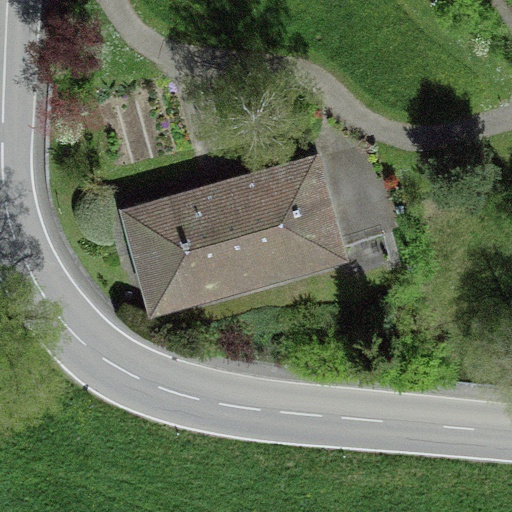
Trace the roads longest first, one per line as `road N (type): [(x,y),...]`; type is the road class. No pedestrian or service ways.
road 1 (tertiary): [(511,434),(272,411),(146,382),(81,341),(57,313),(8,216)]
road 2 (tertiary): [(8,216),(10,0)]
